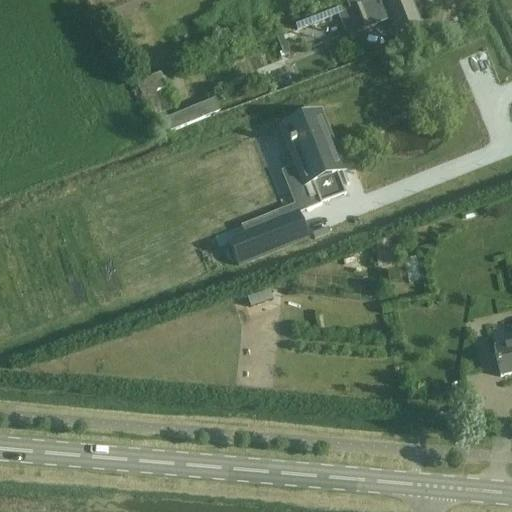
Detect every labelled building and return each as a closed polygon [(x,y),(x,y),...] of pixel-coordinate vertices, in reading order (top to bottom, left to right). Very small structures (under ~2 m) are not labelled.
[(342,0),(310,13),(314,25),(337,16),(346,38),(357,34),(391,21),(397,35),(419,26),(408,0),(342,0)] [(304,41),(316,35),(309,21),(297,27),(304,41)] [(163,74),(135,84),(153,119),(176,110),(163,74)] [(213,102),(165,121),(169,133),(218,114),(213,102)] [(313,116),(286,127),(293,146),(288,148),(309,202),(318,199),(313,185),(337,176),(332,164),(338,162),(335,152),(329,155),(313,116)] [(298,214),(227,242),(237,269),(308,241),(298,214)] [(390,240),(375,242),(376,255),(392,254),(390,240)] [(377,286),(300,278),(298,297),(375,305),(377,286)] [(269,293),(248,300),(251,309),(273,301),(269,293)] [(511,376),(511,345),(493,350),(500,379),(511,376)] [(434,379),(437,399),(446,398),(443,378),(434,379)] [(424,399),(434,399),(435,380),(424,380),(424,399)]
